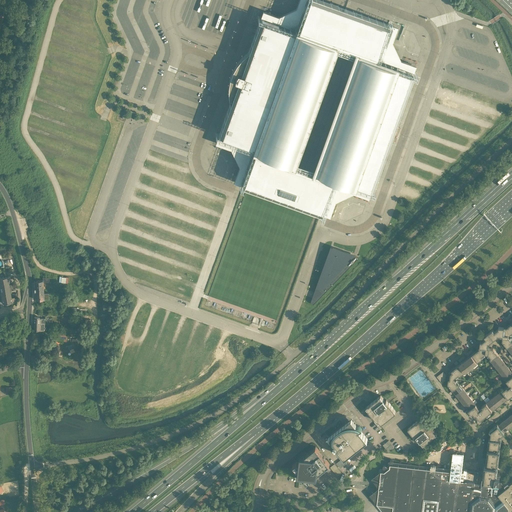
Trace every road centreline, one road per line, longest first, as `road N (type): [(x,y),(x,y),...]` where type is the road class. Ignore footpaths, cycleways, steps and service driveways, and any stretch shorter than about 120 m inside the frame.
road 1 (unclassified): [(168,0),(177,54),(112,235),(113,256),(128,285),(148,299),(271,342),(285,333),(319,241),(360,240),(382,226),(451,34),(445,0)]
road 2 (unclassified): [(37,511),(26,420),(28,275),(0,186)]
road 3 (trunk): [(511,175),(283,384)]
road 4 (trunk): [(283,384),(80,511)]
road 5 (unclassified): [(257,500),(269,466),(419,357)]
road 6 (motorway): [(252,434),(416,292)]
road 7 (trunk): [(416,292),(511,204)]
road 8 (motorway): [(152,511),(252,434)]
